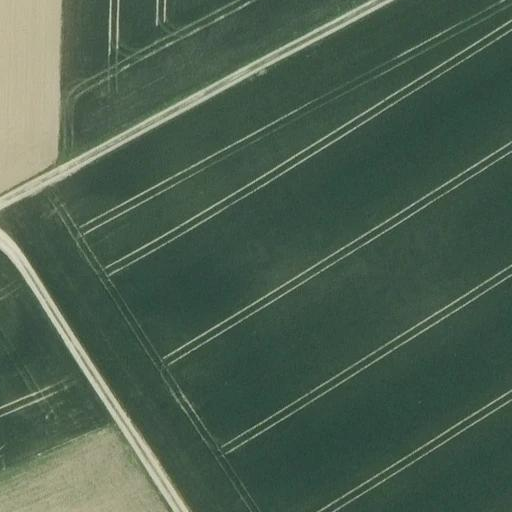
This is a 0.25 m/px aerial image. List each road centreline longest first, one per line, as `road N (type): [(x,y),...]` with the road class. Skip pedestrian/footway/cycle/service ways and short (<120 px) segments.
road 1 (track): [(0,203),(385,0)]
road 2 (track): [(0,238),(175,511)]
